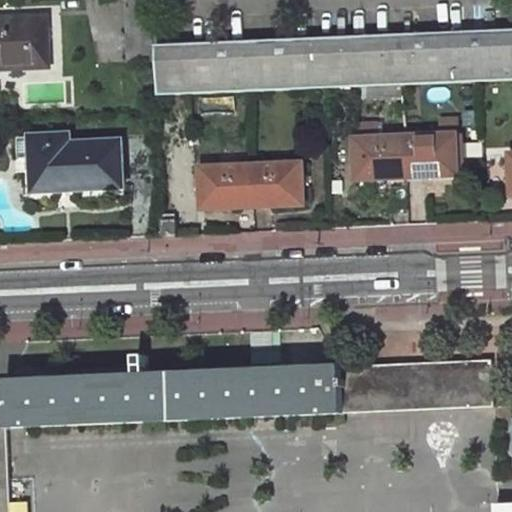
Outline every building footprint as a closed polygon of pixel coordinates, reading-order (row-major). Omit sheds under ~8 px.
[(112,0),(113,29),(140,28),(138,0),(112,0)] [(38,22),(0,22),(0,74),(41,72),(38,22)] [(113,29),(114,60),(142,59),(140,28),(113,29)] [(511,33),(153,49),(155,99),(511,82),(511,33)] [(415,177),(451,176),(448,133),(398,135),(400,174),(414,174),(415,177)] [(398,135),(347,137),(349,180),(386,178),(385,175),(400,174),(398,135)] [(62,139),(14,142),(17,204),(115,199),(113,147),(63,149),(62,139)] [(504,198),(511,197),(511,155),(502,156),(504,198)] [(261,212),(296,210),(294,168),(254,170),(254,158),(242,159),(243,170),(245,208),(261,208),(261,212)] [(243,170),(192,172),(194,215),(230,213),(230,209),(245,208),(243,170)] [(168,228),(167,222),(157,222),(157,227),(153,228),(154,239),(172,238),(172,228),(168,228)] [(492,412),(490,370),(463,371),(464,412),(492,412)] [(372,417),(370,374),(341,375),(341,371),(7,386),(7,393),(0,393),(0,511),(15,511),(11,434),(372,417)] [(463,371),(370,374),(372,417),(464,412),(463,371)]
